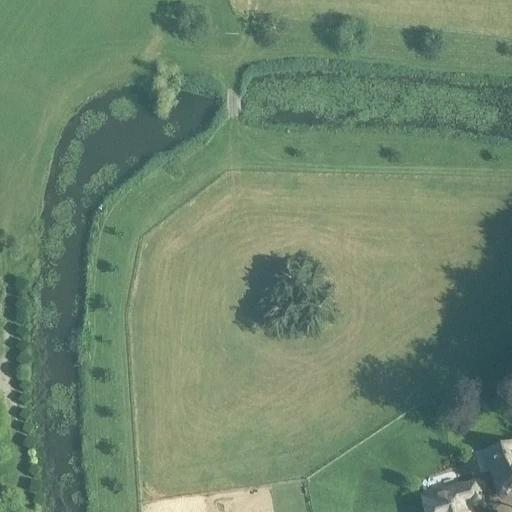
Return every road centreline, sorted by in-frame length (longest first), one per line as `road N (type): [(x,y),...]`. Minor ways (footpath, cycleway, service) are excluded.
road 1 (track): [(234,120),(238,50),(511,70)]
road 2 (track): [(285,165),(428,186),(511,188)]
